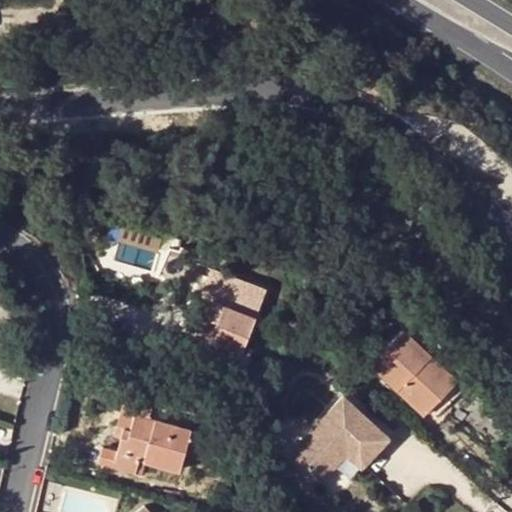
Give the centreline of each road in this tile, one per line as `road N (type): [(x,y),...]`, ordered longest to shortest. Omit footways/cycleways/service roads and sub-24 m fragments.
road 1 (tertiary): [(511,237),(406,135),(355,103),(314,90),(235,82),(0,109)]
road 2 (residential): [(13,511),(51,342),(45,290),(0,241)]
road 3 (secondary): [(383,0),(511,77)]
